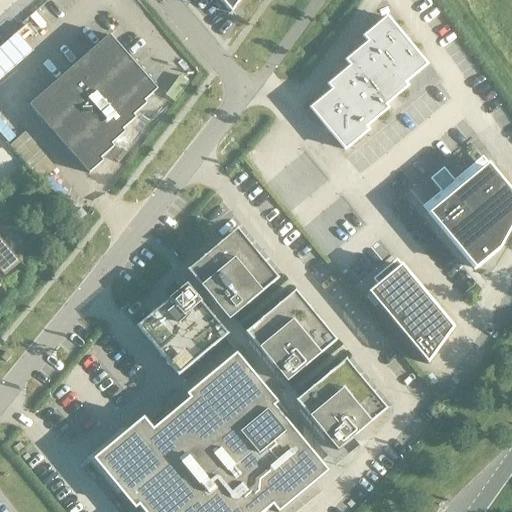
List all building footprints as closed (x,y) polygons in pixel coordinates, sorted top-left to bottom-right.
[(219,0),(230,14),(240,0),(219,0)] [(407,87),(404,84),(426,65),(386,18),(363,37),(367,43),(345,61),(350,67),(327,85),(332,90),(310,109),(344,150),(367,131),(365,128),(387,109),(384,106),(407,87)] [(157,90),(109,35),(28,106),(88,174),(102,162),(100,159),(113,147),(111,145),(124,133),(122,130),(135,119),(133,116),(146,104),(143,102),(157,90)] [(511,226),(511,191),(489,163),(460,187),(454,180),(453,180),(454,181),(441,192),(441,191),(440,191),(446,199),(428,214),(475,270),(500,249),(511,226)] [(187,271),(214,303),(214,304),(228,321),(278,279),(237,229),(187,271)] [(0,287),(0,286),(0,272),(0,273),(3,277),(4,276),(1,272),(15,259),(19,264),(20,263),(0,239),(0,287)] [(378,285),(378,284),(367,293),(427,365),(436,353),(435,352),(452,329),(400,266),(378,285)] [(186,285),(171,298),(136,327),(177,377),(223,338),(227,335),(200,302),(186,285)] [(245,333),(272,365),(272,366),(286,383),(336,341),(295,291),(245,333)] [(152,429),(143,418),(126,432),(93,459),(121,492),(120,493),(134,509),(138,506),(143,511),(264,511),(272,506),(276,511),(279,511),(328,472),(281,415),(285,412),(236,353),(186,395),(189,399),(174,411),(172,408),(165,414),(167,417),(152,429)] [(299,398),(296,401),(323,434),(337,451),(386,410),(345,360),(299,398)]
